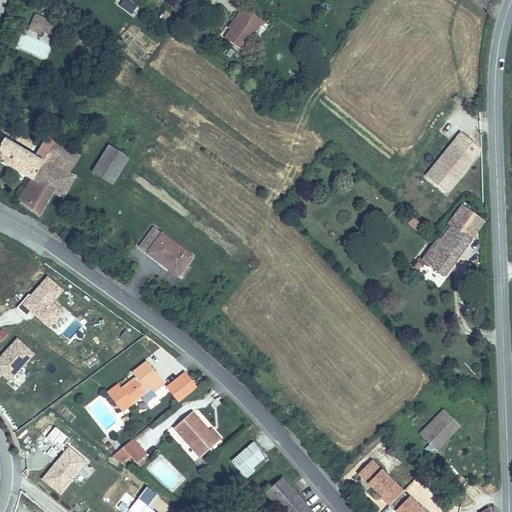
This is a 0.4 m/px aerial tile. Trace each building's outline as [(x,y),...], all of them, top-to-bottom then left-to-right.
[(242,4),(236,12),(240,15),(231,28),(226,34),(240,45),(260,17),(242,4)] [(163,11),(156,21),(161,24),(168,14),(163,11)] [(240,15),(236,12),(227,25),(231,28),(240,15)] [(27,33),(37,38),(39,34),(41,29),(37,27),(40,22),(33,19),(27,33)] [(39,34),(50,39),(55,28),(40,22),(37,27),(41,29),(39,34)] [(0,159),(30,177),(33,178),(35,179),(51,149),(43,145),(36,157),(5,139),(0,148),(0,159)] [(110,142),(93,167),(110,179),(129,154),(110,142)] [(451,156),(469,171),(480,157),(462,142),(451,156)] [(35,179),(33,178),(18,202),(38,213),(52,191),(58,194),(65,181),(70,184),(76,174),(54,161),(58,154),(51,149),(35,179)] [(469,171),(451,156),(432,180),(450,195),(469,171)] [(417,221),(431,232),(444,215),(430,204),(417,221)] [(450,229),(473,247),(485,233),(461,214),(450,229)] [(164,229),(149,250),(163,259),(165,256),(181,267),(194,249),(164,229)] [(473,247),(450,229),(443,239),(435,248),(427,258),(414,274),(418,278),(426,268),(445,284),(473,247)] [(47,275),(22,305),(52,328),(65,311),(55,302),(65,289),(47,275)] [(0,375),(9,384),(36,353),(17,336),(0,355),(0,375)] [(154,394),(165,386),(149,364),(134,375),(137,380),(122,390),(119,386),(108,394),(122,413),(141,399),(146,406),(156,398),(154,394)] [(180,381),(192,397),(198,393),(186,376),(180,381)] [(192,397),(180,381),(167,390),(179,406),(192,397)] [(196,419),(192,413),(177,425),(201,458),(219,443),(200,418),(196,419)] [(419,437),(434,454),(442,447),(440,445),(443,443),(444,445),(459,431),(444,414),(419,437)] [(122,460),(131,453),(139,464),(145,460),(143,457),(148,454),(136,437),(114,453),(122,460)] [(261,455),(249,444),(229,465),(243,479),(251,471),(249,469),(261,455)] [(68,445),(40,479),(60,495),(88,461),(68,445)] [(316,511),(283,476),(267,489),(287,511),(316,511)] [(392,476),(379,489),(400,510),(413,497),(392,476)]
